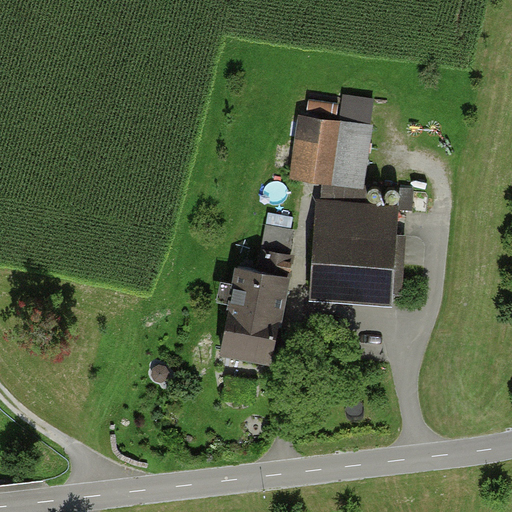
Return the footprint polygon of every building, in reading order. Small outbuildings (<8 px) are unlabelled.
[(340,96),(306,91),(303,109),(338,114),(340,96)] [(378,126),(303,114),(293,178),(368,190),(378,126)] [(406,203),(321,200),(318,301),(403,304),(406,203)] [(272,209),(265,249),(293,254),(300,214),(272,209)] [(298,278),(238,266),(221,353),(282,364),(298,278)]
